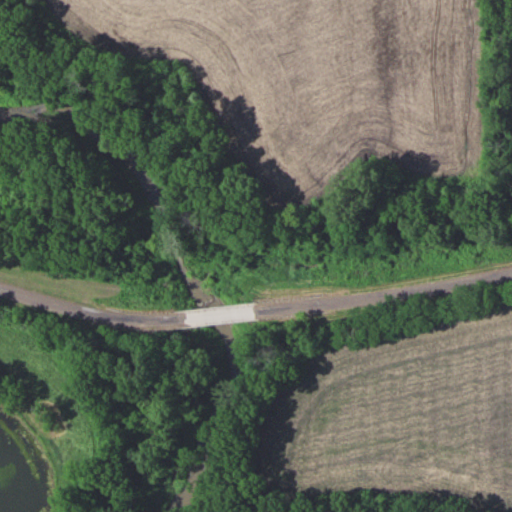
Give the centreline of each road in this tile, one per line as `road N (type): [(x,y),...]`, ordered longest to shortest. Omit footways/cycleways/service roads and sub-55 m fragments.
road 1 (residential): [(257,309),(511,271)]
road 2 (residential): [(0,288),(89,313),(181,319)]
